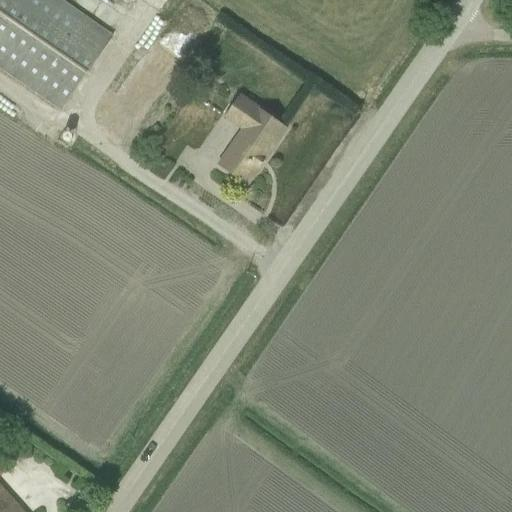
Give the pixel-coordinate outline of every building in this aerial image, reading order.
[(57,0),(0,0),(0,71),(60,113),(113,38),(57,0)] [(216,166),(246,188),(286,130),(239,96),(223,121),(240,132),(216,166)] [(87,126),(115,148),(135,122),(107,100),(87,126)] [(63,139),(63,141),(64,142),(65,143),(67,143),(68,143),(70,143),(71,142),(72,141),(72,139),(72,138),(71,136),(70,135),(69,135),(67,134),(66,135),(65,135),(64,137),(63,138),(63,139)] [(0,511),(22,511),(0,485),(0,477),(6,472),(0,465),(0,511)]
